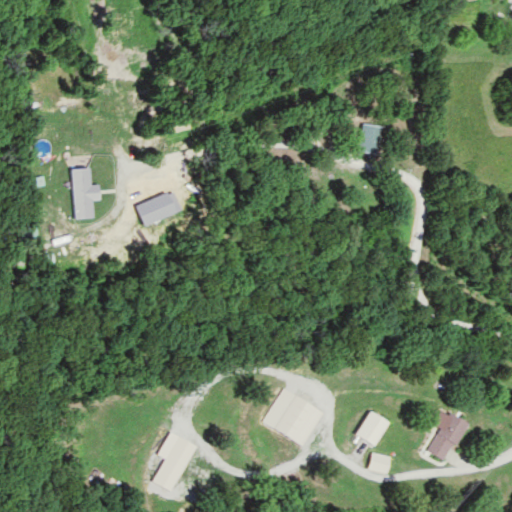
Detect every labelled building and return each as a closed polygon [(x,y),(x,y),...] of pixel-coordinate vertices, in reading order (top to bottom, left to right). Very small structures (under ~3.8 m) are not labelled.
[(377,126),(358,126),(358,155),(377,155),(377,126)] [(69,169),(72,219),(91,218),(90,199),(98,199),(97,185),(89,185),(88,168),(69,169)] [(320,412),(280,389),(261,423),(301,446),(320,412)] [(385,423),(367,412),(352,435),(370,446),(385,423)] [(464,424),(446,413),(424,451),(442,462),(464,424)] [(193,446),(174,436),(149,482),(167,493),(193,446)]
